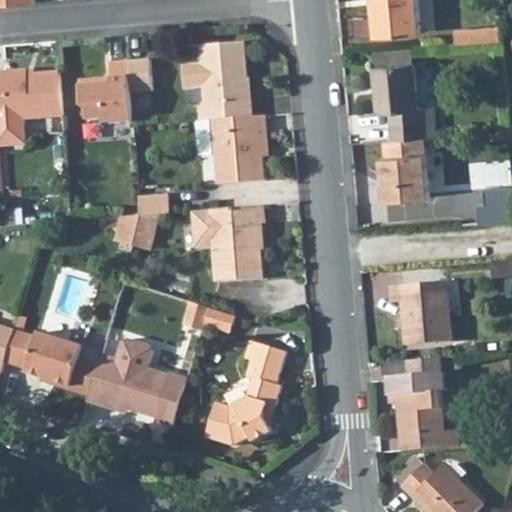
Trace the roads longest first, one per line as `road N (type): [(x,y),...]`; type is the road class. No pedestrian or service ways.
road 1 (residential): [(331,501),(349,451),(306,0)]
road 2 (residential): [(274,0),(0,23)]
road 3 (tertiary): [(0,449),(151,511)]
